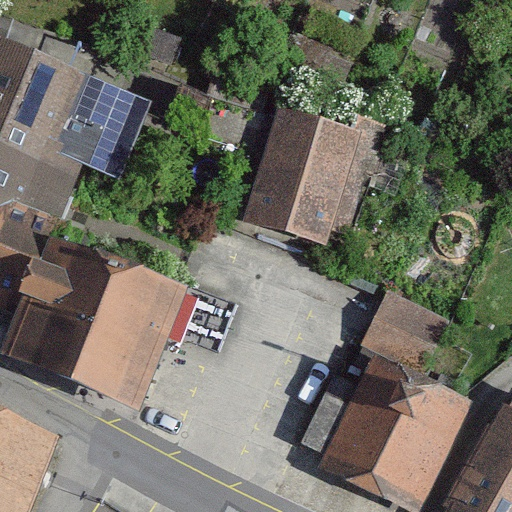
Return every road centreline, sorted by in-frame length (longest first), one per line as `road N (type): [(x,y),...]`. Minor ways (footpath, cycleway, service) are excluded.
road 1 (residential): [(255,511),(119,444)]
road 2 (residential): [(119,444),(0,372)]
